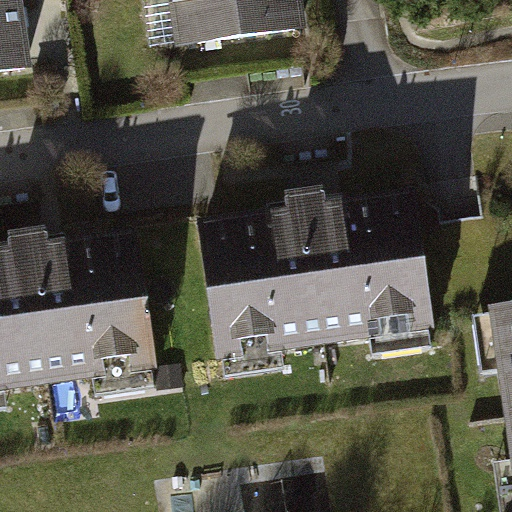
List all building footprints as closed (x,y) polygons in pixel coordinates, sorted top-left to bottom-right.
[(0,0),(0,64),(27,60),(17,0),(0,0)] [(300,21),(296,0),(163,0),(169,40),(300,21)] [(406,182),(192,210),(211,350),(425,321),(406,182)] [(133,225),(0,241),(0,380),(150,363),(133,225)] [(511,292),(487,296),(511,489),(511,292)] [(204,506),(170,507),(169,511),(297,511),(296,471),(203,475),(204,506)]
